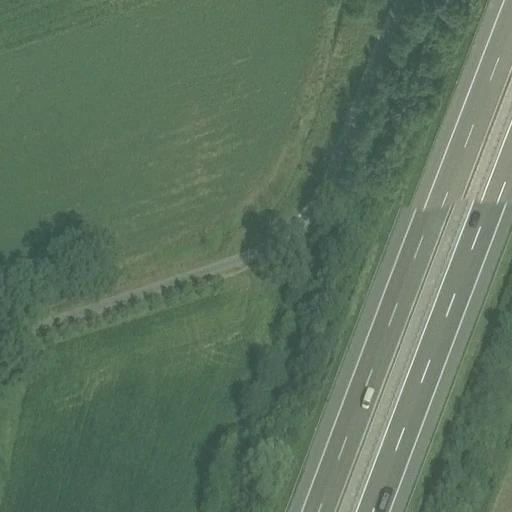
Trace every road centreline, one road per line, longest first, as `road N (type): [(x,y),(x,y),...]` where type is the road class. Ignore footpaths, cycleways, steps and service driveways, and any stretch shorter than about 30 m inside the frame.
road 1 (unclassified): [(394,0),(336,162),(299,214),(245,242),(0,332)]
road 2 (motorway): [(511,28),(332,511)]
road 3 (motorway): [(381,511),(511,170)]
